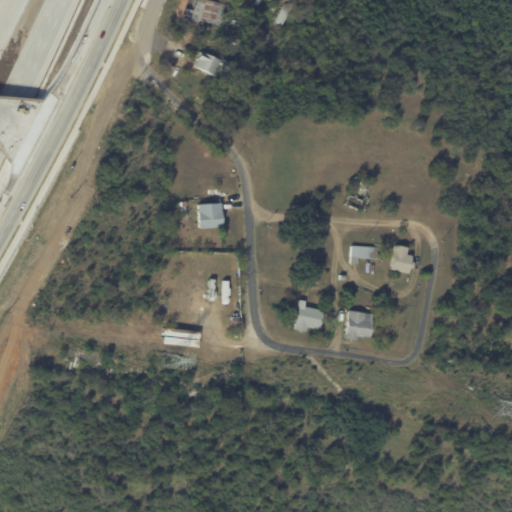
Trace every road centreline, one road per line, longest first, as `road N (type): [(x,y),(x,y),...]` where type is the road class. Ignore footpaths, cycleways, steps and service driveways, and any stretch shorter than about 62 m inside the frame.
road 1 (residential): [(172,96),(241,166),(256,326),(268,342),(408,360),(434,254)]
road 2 (motorway): [(0,144),(70,0)]
road 3 (secondary): [(22,194),(79,81)]
